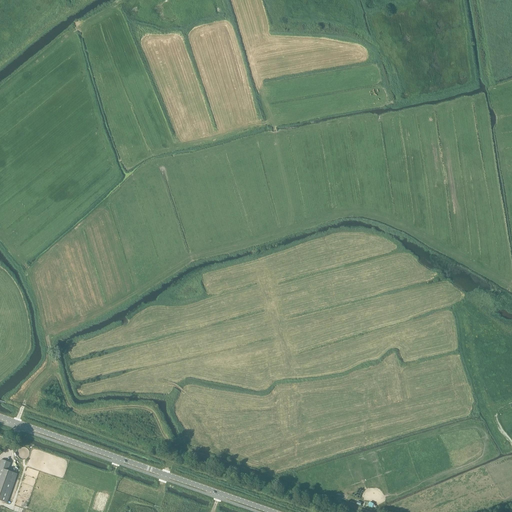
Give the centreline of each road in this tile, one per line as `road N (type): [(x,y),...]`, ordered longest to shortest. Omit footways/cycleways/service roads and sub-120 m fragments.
road 1 (track): [(0,236),(43,306),(49,361),(68,406),(144,407),(168,439),(191,450),(370,511)]
road 2 (tertiary): [(271,511),(0,416)]
